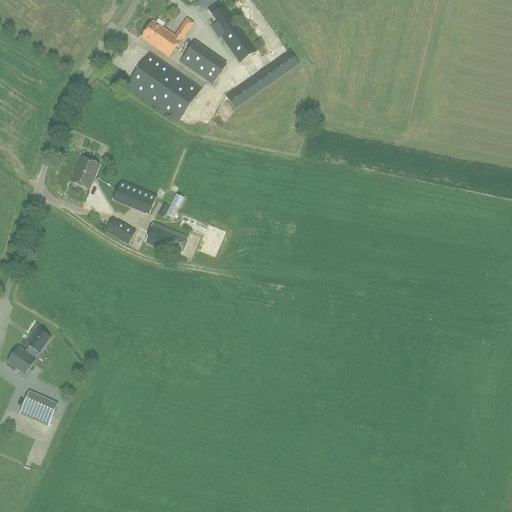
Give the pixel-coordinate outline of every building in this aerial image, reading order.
[(224,6),(212,15),(217,23),(211,27),(219,39),(222,37),(240,63),(256,52),(238,26),(224,6)] [(170,58),(194,24),(187,19),(175,37),(153,22),(141,38),(170,58)] [(256,20),(252,22),(257,32),(261,30),(256,20)] [(213,86),(227,65),(195,42),(180,63),(213,86)] [(178,123),(201,90),(150,54),(127,87),(178,123)] [(89,191),(100,165),(82,158),(72,183),(89,191)] [(149,216),(157,197),(122,182),(113,202),(149,216)] [(174,220),(184,199),(176,195),(165,216),(174,220)] [(128,245),(136,233),(119,222),(118,224),(113,221),(107,231),(112,234),(112,235),(128,245)] [(181,258),(189,239),(153,224),(145,244),(181,258)] [(37,327),(30,337),(32,338),(30,340),(32,342),(28,347),(29,348),(25,353),(18,349),(8,363),(16,369),(20,363),(29,369),(35,361),(35,360),(39,354),(40,355),(50,340),(46,337),(48,334),(37,327)] [(49,428),(58,405),(30,393),(26,402),(20,415),(49,428)]
